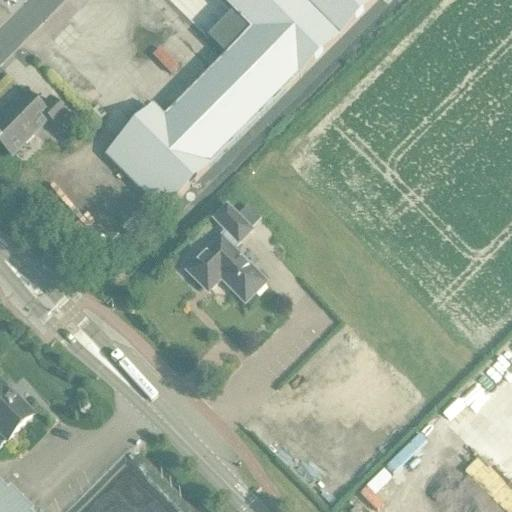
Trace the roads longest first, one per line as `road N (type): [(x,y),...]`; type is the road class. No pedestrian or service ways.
road 1 (tertiary): [(255,511),(123,377)]
road 2 (tertiary): [(2,258),(66,341),(123,377)]
road 3 (tertiary): [(123,377),(49,291),(2,258)]
